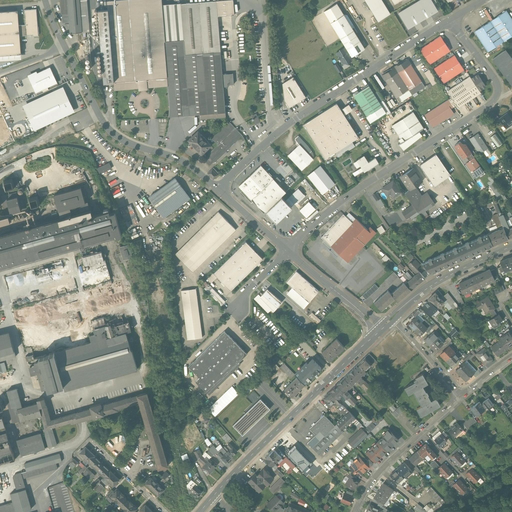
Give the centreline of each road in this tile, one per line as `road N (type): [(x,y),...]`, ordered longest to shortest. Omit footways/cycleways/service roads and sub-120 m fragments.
road 1 (residential): [(454,19),(495,82),(494,103),(363,185),(286,252)]
road 2 (residential): [(454,19),(275,134),(216,192)]
road 3 (unclassified): [(44,0),(113,135),(176,158),(216,192)]
road 4 (tertiary): [(213,497),(379,330)]
road 5 (residential): [(353,511),(379,471),(458,397)]
road 6 (unclassified): [(286,252),(379,330)]
